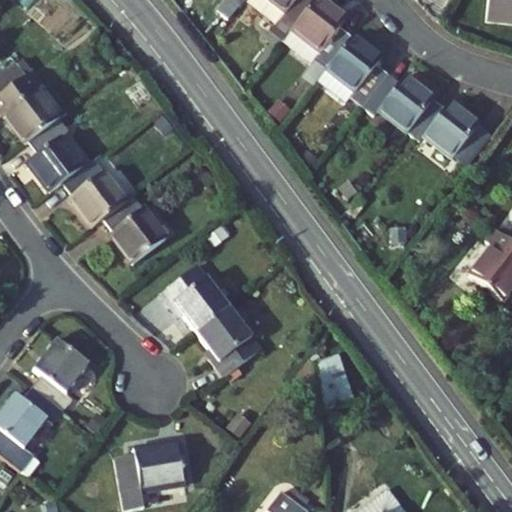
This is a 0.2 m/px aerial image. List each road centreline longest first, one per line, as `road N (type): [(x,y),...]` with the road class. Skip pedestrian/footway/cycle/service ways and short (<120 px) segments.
road 1 (tertiary): [(130,0),(511,507)]
road 2 (residential): [(511,83),(445,58),(387,0)]
road 3 (residential): [(58,279),(147,365)]
